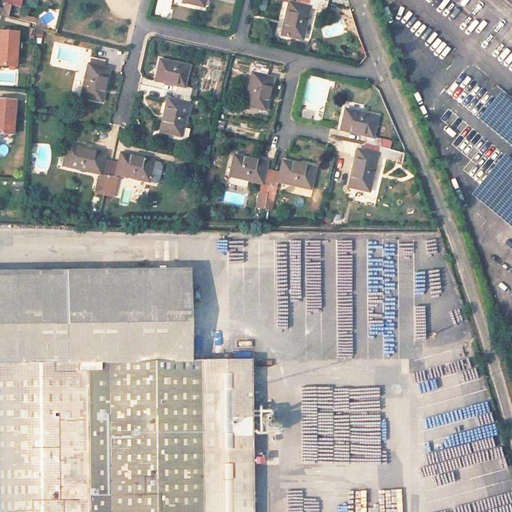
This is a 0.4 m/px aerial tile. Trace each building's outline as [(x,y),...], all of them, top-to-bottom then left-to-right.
[(282,35),(302,40),(310,10),(325,13),(328,0),(296,0),(296,4),(289,2),(282,35)] [(0,31),(0,65),(17,66),(18,33),(0,31)] [(102,102),(109,69),(103,68),(105,61),(90,58),(82,97),(102,102)] [(184,87),(188,66),(160,60),(155,81),(178,86),(174,100),(167,99),(160,132),(181,137),(192,89),(184,87)] [(268,70),(254,66),(245,106),(266,110),(273,78),(267,77),(268,70)] [(0,100),(0,133),(13,134),(15,101),(0,100)] [(404,154),(379,148),(381,140),(373,138),(378,117),(345,109),(340,131),(366,137),(363,151),(357,149),(348,187),(369,192),(377,157),(402,163),(404,154)] [(67,145),(63,166),(99,174),(95,193),(112,197),(117,178),(115,177),(116,174),(155,183),(160,180),(163,166),(160,162),(121,153),(119,163),(104,160),(105,154),(67,145)] [(188,156),(202,159),(203,152),(190,148),(188,156)] [(511,229),(511,164),(498,154),(467,195),(511,229)] [(235,155),(230,176),(262,183),(260,193),(261,193),(259,206),(266,207),(267,200),(274,201),(278,182),(311,189),(315,168),(283,161),(280,172),(265,169),(266,162),(235,155)] [(31,176),(30,184),(40,185),(41,178),(31,176)] [(230,176),(228,181),(243,186),(245,182),(230,176)] [(0,511),(202,511),(202,361),(191,361),(190,273),(0,274),(0,511)]
